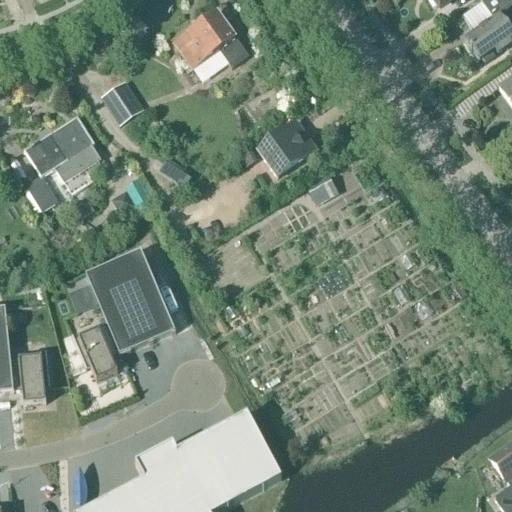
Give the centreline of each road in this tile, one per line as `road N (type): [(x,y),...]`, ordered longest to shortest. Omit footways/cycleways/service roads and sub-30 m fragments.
road 1 (unclassified): [(511,262),(323,0)]
road 2 (unclassified): [(0,463),(72,451),(197,391)]
road 3 (tertiary): [(0,52),(114,0)]
